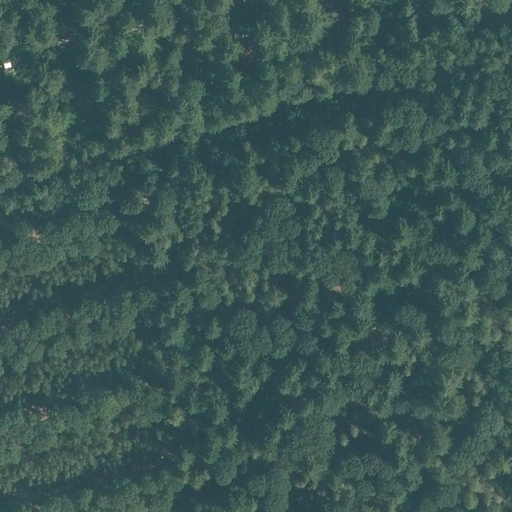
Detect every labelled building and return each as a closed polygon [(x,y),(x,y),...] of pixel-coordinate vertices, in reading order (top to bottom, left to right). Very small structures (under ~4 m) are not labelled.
[(175,0),(176,3),(182,2),(184,13),(196,10),(193,0),(175,0)] [(329,5),(333,8),(335,22),(349,20),(346,0),(313,0),(314,7),(329,5)] [(142,22),(139,9),(121,14),(124,26),(142,22)] [(77,47),(79,33),(62,31),(61,45),(77,47)] [(262,52),(259,37),(249,39),(251,47),(241,48),(244,63),(254,62),(253,54),(262,52)] [(182,53),(185,67),(199,64),(204,63),(203,58),(202,58),(199,49),(182,53)] [(16,52),(2,55),(5,64),(18,60),(16,52)] [(144,73),(136,75),(138,83),(150,80),(148,70),(143,71),(144,73)] [(89,101),(91,81),(76,79),(73,99),(89,101)] [(19,111),(8,114),(12,125),(22,122),(19,111)]
